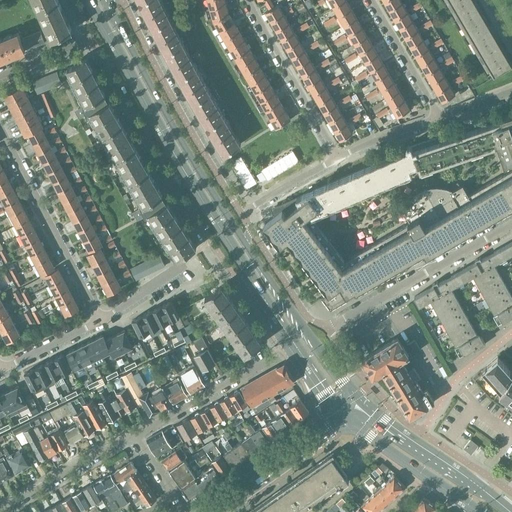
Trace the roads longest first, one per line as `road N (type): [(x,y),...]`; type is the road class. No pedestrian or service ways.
road 1 (secondary): [(89,0),(253,288)]
road 2 (residential): [(89,37),(163,172),(233,276),(253,288)]
road 3 (secondary): [(244,242),(108,0)]
road 4 (residential): [(240,213),(122,0)]
road 5 (residential): [(0,128),(102,318)]
road 6 (unclassified): [(326,327),(511,221)]
road 7 (secondary): [(362,403),(244,242)]
road 8 (secondary): [(508,511),(362,403)]
road 9 (residential): [(250,0),(338,157)]
road 10 (tertiary): [(208,511),(344,417)]
road 11 (secondary): [(344,417),(472,511)]
road 12 (secondary): [(253,288),(344,417)]
road 13 (residential): [(0,508),(135,434)]
road 14 (residential): [(135,434),(269,359)]
road 15 (residential): [(437,117),(370,0)]
road 16 (unclassified): [(326,327),(308,318),(248,226)]
